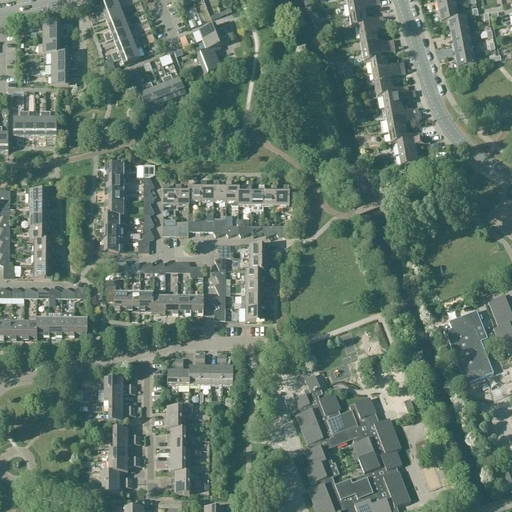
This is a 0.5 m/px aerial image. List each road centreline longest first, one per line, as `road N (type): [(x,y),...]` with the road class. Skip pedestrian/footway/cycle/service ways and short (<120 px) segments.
road 1 (residential): [(511,177),(461,143),(438,110),(399,0)]
road 2 (residential): [(174,511),(151,496),(146,351)]
road 3 (residential): [(0,384),(146,351)]
road 4 (residential): [(146,351),(267,348)]
